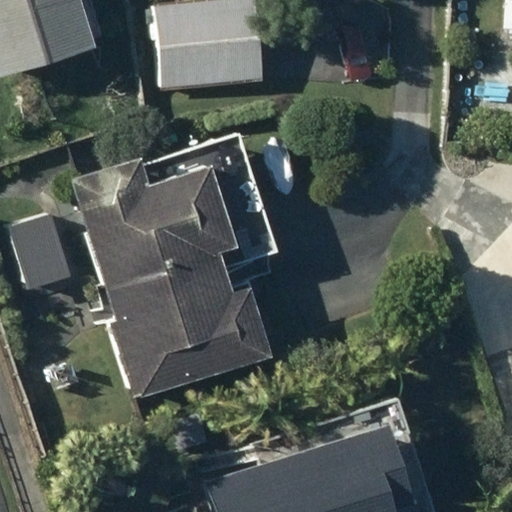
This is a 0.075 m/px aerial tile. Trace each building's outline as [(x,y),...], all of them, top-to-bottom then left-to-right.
[(0,0),(0,72),(89,41),(74,0),(0,0)] [(249,0),(209,0),(147,7),(157,88),(258,76),(249,0)] [(384,5),(344,5),(344,74),(384,74),(384,5)] [(65,174),(113,317),(102,320),(128,398),(264,352),(241,283),(228,288),(220,262),(253,251),(221,154),(143,180),(133,151),(65,174)] [(382,419),(202,477),(213,511),(388,511),(386,505),(408,498),(382,419)]
